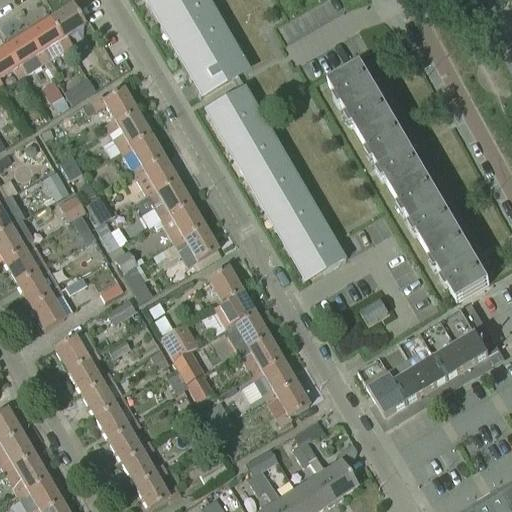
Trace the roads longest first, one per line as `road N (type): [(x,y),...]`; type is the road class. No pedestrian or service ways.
road 1 (residential): [(410,511),(102,0)]
road 2 (residential): [(405,0),(511,197)]
road 3 (residential): [(98,511),(0,343)]
